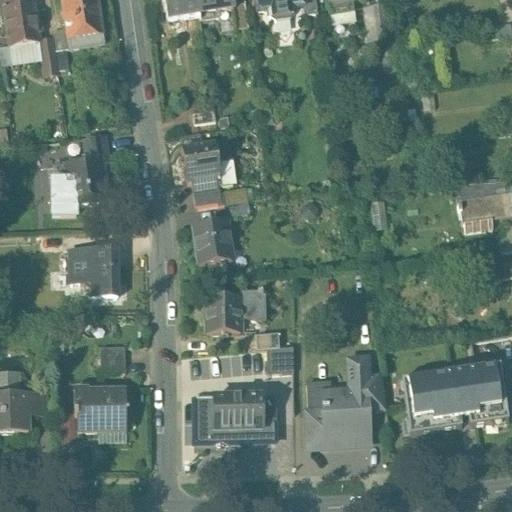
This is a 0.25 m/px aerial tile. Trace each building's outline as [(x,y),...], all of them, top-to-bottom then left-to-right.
[(96,0),(80,0),(61,3),(68,53),(81,51),(80,41),(102,38),(96,0)] [(196,0),(163,0),(167,23),(199,18),(196,0)] [(231,0),(196,0),(199,18),(200,23),(218,20),(219,20),(218,15),(232,13),(233,13),(232,8),(231,0)] [(255,0),(257,14),(268,12),(269,20),(275,24),(290,22),(294,16),(293,9),(302,8),(303,7),(302,0),(255,0)] [(314,0),(302,0),(303,7),(302,8),(304,18),(317,16),(314,0)] [(324,0),(327,11),(329,10),(329,17),(352,14),(351,7),(364,5),(363,0),(324,0)] [(245,6),(232,8),(233,13),(232,13),(235,32),(248,30),(245,6)] [(33,7),(3,12),(9,49),(39,44),(33,7)] [(389,10),(372,12),(377,45),(393,43),(389,10)] [(232,13),(218,15),(219,20),(218,20),(220,34),(235,32),(232,13)] [(509,26),(488,29),(490,43),(511,40),(509,26)] [(52,42),(39,44),(44,80),(57,78),(57,73),(54,54),(52,42)] [(393,43),(377,45),(379,59),(395,57),(393,43)] [(64,52),(54,54),(57,73),(67,72),(64,52)] [(213,114),(192,116),(194,127),(215,124),(213,114)] [(105,138),(82,142),(85,163),(86,168),(104,166),(109,165),(105,138)] [(215,141),(201,143),(201,147),(181,150),(186,187),(191,186),(192,195),(217,192),(217,191),(216,184),(220,183),(217,165),(228,164),(225,144),(215,145),(215,141)] [(104,166),(86,168),(85,163),(62,166),(64,182),(60,182),(61,183),(52,184),(52,199),(52,219),(75,218),(75,210),(110,205),(104,166)] [(509,185),(453,188),(457,215),(461,214),(460,205),(510,198),(510,196),(509,185)] [(217,192),(192,195),(194,209),(219,206),(217,192)] [(510,198),(460,205),(461,214),(462,222),(511,215),(511,195),(510,196),(510,198)] [(246,203),(222,208),(224,221),(249,217),(246,203)] [(227,224),(193,229),(198,269),(232,265),(227,224)] [(61,239),(39,240),(40,251),(61,250),(61,239)] [(114,254),(69,255),(70,288),(115,286),(114,254)] [(510,269),(490,272),(491,283),(511,280),(510,269)] [(238,294),(238,301),(206,301),(206,337),(240,337),(240,322),(262,321),(262,300),(262,293),(257,293),(257,294),(238,294)] [(277,337),(254,338),(256,353),(266,352),(278,351),(277,337)] [(124,350),(99,350),(99,360),(98,360),(98,368),(99,368),(100,376),(124,376),(124,350)] [(278,351),(266,352),(268,376),(293,375),(292,350),(278,351)] [(380,378),(368,380),(366,362),(346,363),(348,396),(330,397),(329,385),(306,386),(308,417),(307,418),(309,451),(370,448),(369,432),(370,432),(370,429),(368,429),(367,416),(385,413),(380,378)] [(499,369),(401,383),(409,439),(461,432),(459,422),(467,421),(469,430),(507,425),(499,369)] [(0,373),(0,397),(23,397),(22,373),(0,373)] [(124,395),(87,395),(87,393),(73,394),(74,420),(76,420),(77,436),(98,435),(98,430),(125,429),(124,395)] [(45,420),(45,399),(0,399),(0,436),(27,437),(27,420),(45,420)] [(274,400),(194,401),(195,446),(274,445),(273,424),(275,424),(274,400)]
